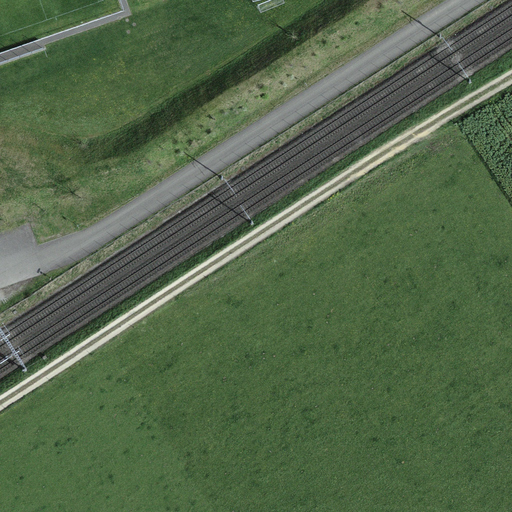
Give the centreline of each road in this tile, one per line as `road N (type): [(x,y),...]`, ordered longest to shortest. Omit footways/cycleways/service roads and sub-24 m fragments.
road 1 (track): [(0,402),(511,79)]
road 2 (unclassified): [(467,0),(77,250),(0,277)]
